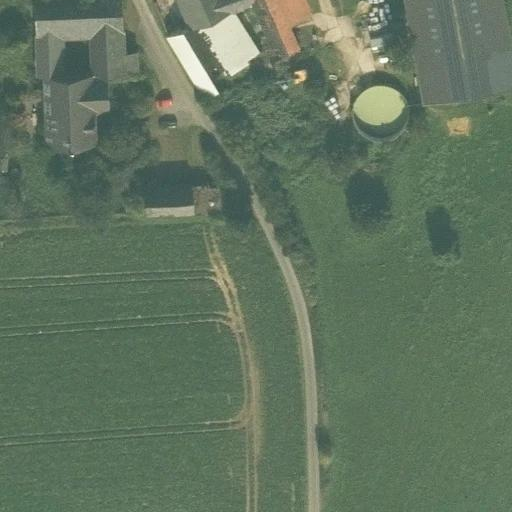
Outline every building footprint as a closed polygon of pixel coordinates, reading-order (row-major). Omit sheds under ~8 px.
[(63,31),(94,30),(123,28),(121,0),(34,0),(36,32),(63,31)] [(234,7),(251,0),(177,0),(188,25),(189,27),(199,23),(234,7)] [(252,0),(264,28),(289,21),(288,20),(279,0),(252,0)] [(279,0),(288,20),(310,10),(305,0),(279,0)] [(405,0),(423,98),(511,81),(511,49),(503,0),(405,0)] [(234,7),(199,23),(227,68),(230,72),(249,61),(247,58),(261,50),(234,7)] [(294,33),(289,21),(264,28),(271,43),(276,41),(293,34),(294,33)] [(227,68),(199,23),(189,27),(188,25),(167,34),(205,96),(215,89),(214,88),(233,78),(230,72),(227,68)] [(94,30),(95,50),(124,49),(124,44),(123,28),(94,30)] [(65,72),(63,31),(36,32),(38,73),(44,73),(65,72)] [(276,41),(271,43),(275,54),(299,45),(294,33),(293,34),(276,41)] [(124,50),(124,49),(95,50),(96,71),(107,70),(125,70),(124,50)] [(124,50),(125,70),(138,69),(137,49),(124,50)] [(44,73),(46,144),(96,141),(95,109),(109,109),(107,70),(96,71),(65,72),(44,73)] [(388,139),(390,138),(400,132),(407,121),(409,109),(407,101),(403,92),(394,85),(383,82),(373,83),(362,89),(355,97),(352,109),(353,119),(358,128),(368,136),(377,139),(388,139)] [(144,184),(145,213),(226,208),(225,180),(144,184)]
